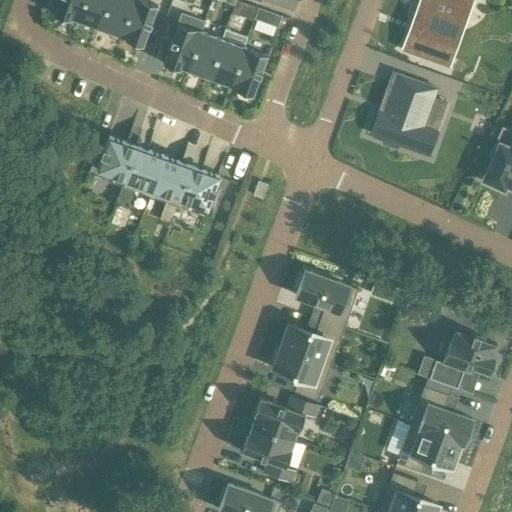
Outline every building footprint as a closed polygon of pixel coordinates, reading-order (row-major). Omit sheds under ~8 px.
[(71,17),(76,19),(82,0),(56,0),(52,13),(70,19),(71,17)] [(107,0),(82,0),(76,19),(98,27),(107,0)] [(107,0),(98,27),(120,35),(132,0),(107,0)] [(157,5),(143,0),(132,0),(120,35),(125,36),(124,39),(142,45),(157,5)] [(245,15),(249,4),(238,0),(235,0),(232,10),(245,15)] [(401,48),(400,50),(449,68),(450,66),(437,61),(443,44),(448,46),(456,22),(463,25),(472,1),(473,1),(473,0),(421,0),(412,27),(417,28),(415,33),(410,32),(404,49),(401,48)] [(277,26),(281,15),(258,7),(254,18),(277,26)] [(181,67),(186,68),(200,30),(203,20),(181,12),(162,63),(180,69),(181,67)] [(200,30),(186,68),(208,77),(222,38),(200,30)] [(222,38),(208,77),(230,85),(244,47),(222,38)] [(244,47),(230,85),(235,86),(234,89),(252,95),(267,55),(244,47)] [(379,110),(371,132),(385,137),(384,142),(396,146),(398,142),(428,153),(436,131),(434,130),(422,126),(433,98),(436,87),(416,80),(412,90),(393,83),(383,112),(379,110)] [(505,183),(511,186),(511,129),(502,125),(488,155),(493,158),(483,179),(503,188),(505,183)] [(123,179),(124,180),(137,144),(109,134),(94,175),(112,181),(114,174),(124,177),(123,179)] [(164,154),(137,144),(124,180),(134,183),(132,189),(149,195),(164,154)] [(191,163),(164,154),(149,195),(166,201),(168,195),(178,199),(191,163)] [(191,163),(178,199),(179,199),(180,197),(189,200),(186,208),(204,214),(219,173),(191,163)] [(267,183),(258,180),(253,194),(262,198),(267,183)] [(358,289),(305,270),(303,274),(300,273),(295,288),(297,289),(296,295),(324,305),(320,318),(344,327),(358,289)] [(406,292),(407,291),(399,288),(399,289),(395,299),(403,302),(406,292)] [(288,322),(280,345),(331,363),(344,327),(320,318),(315,332),(288,322)] [(441,362),(435,360),(429,378),(457,388),(463,371),(471,373),(473,368),(488,374),(495,356),(492,355),(496,344),(482,339),(483,336),(469,331),(469,334),(455,329),(451,340),(449,339),(441,362)] [(331,363),(280,345),(279,347),(276,346),(271,361),(274,362),(272,367),(299,376),(294,388),(319,397),(331,363)] [(448,395),(424,386),(410,424),(463,443),(472,419),(443,408),(448,395)] [(255,416),(252,425),(293,440),(296,431),(298,432),(304,414),(314,418),(319,405),(290,395),(286,407),(259,397),(252,415),(255,416)] [(400,450),(406,420),(394,418),(388,447),(400,450)] [(463,443),(410,424),(396,463),(421,471),(426,458),(452,467),(454,461),(457,462),(462,447),(460,446),(461,443),(463,444),(463,443)] [(293,440),(252,425),(248,434),(246,433),(239,451),(267,461),(263,472),(291,483),(295,471),(285,467),(291,449),(290,449),(293,440)] [(378,510),(383,511),(434,511),(438,504),(412,495),(417,481),(392,472),(378,510)] [(280,511),(284,503),(228,483),(226,488),(223,487),(218,502),(221,503),(219,508),(228,511),(280,511)] [(348,500),(334,495),(330,507),(344,511),(348,500)] [(325,511),(327,507),(313,502),(309,511),(325,511)]
